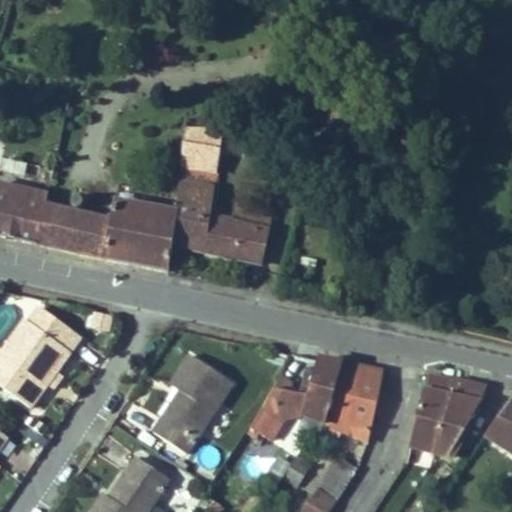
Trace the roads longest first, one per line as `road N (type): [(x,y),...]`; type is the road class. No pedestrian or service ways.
road 1 (secondary): [(511,370),(158,301)]
road 2 (residential): [(19,511),(158,301)]
road 3 (secondary): [(158,301),(0,269)]
road 4 (unknown): [(405,373),(384,445),(345,511)]
